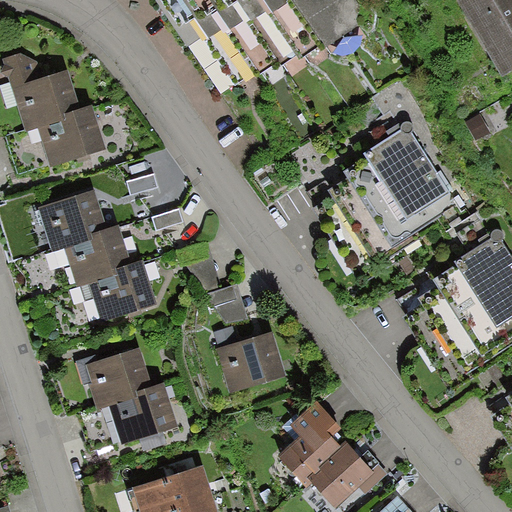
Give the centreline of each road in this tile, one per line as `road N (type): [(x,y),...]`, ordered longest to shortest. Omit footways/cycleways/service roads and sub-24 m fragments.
road 1 (residential): [(486,511),(397,419),(129,58),(73,0)]
road 2 (residential): [(63,511),(0,317)]
